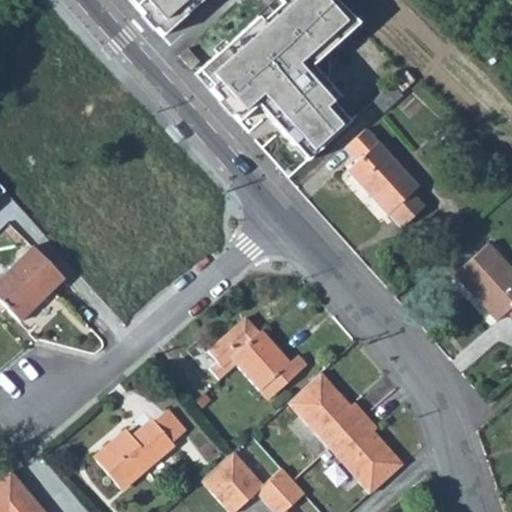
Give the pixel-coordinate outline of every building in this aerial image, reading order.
[(119,0),(153,37),(192,0),(119,0)] [(321,0),(268,0),(188,74),(230,119),(246,105),(300,163),(343,124),(324,103),(330,100),(302,70),(347,28),(321,0)] [(386,76),(391,81),(401,72),(396,66),(386,76)] [(401,72),(391,81),(399,91),(413,78),(405,69),(401,72)] [(391,81),(372,99),(383,110),(401,93),(399,91),(391,81)] [(361,128),(342,145),(355,159),(344,170),(384,213),(387,211),(401,226),(421,207),(408,192),(414,186),(361,128)] [(511,272),(484,242),(455,269),(466,281),(464,282),(470,288),(467,291),(494,319),(503,311),(511,320),(511,272)] [(30,244),(0,274),(0,301),(18,320),(62,276),(30,244)] [(455,269),(451,273),(467,291),(470,288),(464,282),(466,281),(455,269)] [(234,363),(257,389),(271,377),(278,386),(304,364),(296,355),(288,361),(259,328),(257,330),(244,315),(207,347),(215,358),(207,366),(217,378),(234,363)] [(316,372),(283,401),(365,492),(398,462),(369,430),(372,426),(349,401),(346,404),(316,372)] [(271,377),(257,389),(264,397),(278,386),(271,377)] [(123,429),(92,457),(95,460),(115,483),(118,487),(171,442),(151,419),(140,429),(141,430),(131,439),(123,429)] [(228,451),(196,480),(225,511),(228,511),(251,491),(270,511),(283,511),(281,509),(299,492),(276,467),(258,484),(228,451)] [(115,483),(95,460),(82,472),(102,495),(115,483)] [(0,511),(43,511),(7,470),(0,475),(0,511)]
